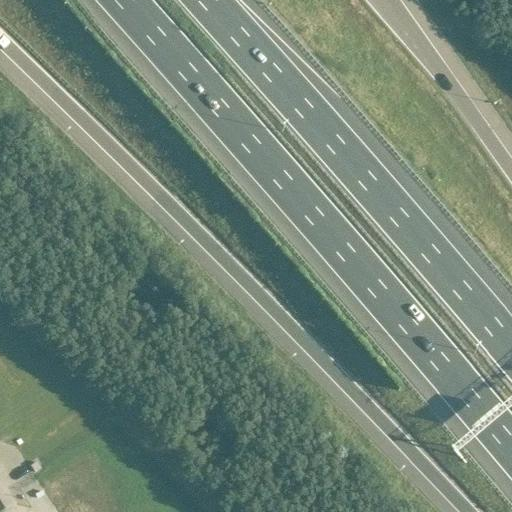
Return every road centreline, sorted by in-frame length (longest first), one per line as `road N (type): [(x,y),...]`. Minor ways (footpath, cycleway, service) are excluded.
road 1 (motorway): [(0,40),(465,511)]
road 2 (motorway): [(128,0),(511,437)]
road 3 (motorway): [(511,364),(208,0)]
road 4 (motorway): [(511,175),(386,0)]
